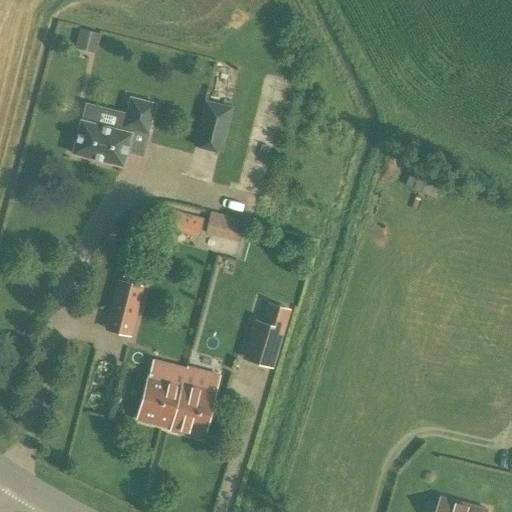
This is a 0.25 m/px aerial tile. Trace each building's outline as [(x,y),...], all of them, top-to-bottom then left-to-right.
[(95,53),(100,33),(79,28),(75,48),(95,53)] [(147,133),(154,104),(130,98),(125,117),(117,115),(114,129),(80,120),(72,153),(122,166),(131,129),(147,133)] [(220,152),(231,108),(205,102),(194,146),(220,152)] [(201,233),(207,218),(174,207),(168,222),(201,233)] [(239,242),(244,218),(211,210),(205,233),(239,242)] [(130,336),(143,286),(117,279),(104,330),(130,336)] [(273,369),(291,308),(266,301),(260,322),(254,320),(242,359),(273,369)] [(171,428),(182,386),(147,377),(136,418),(170,427),(170,428),(171,428)] [(199,391),(182,386),(171,428),(170,428),(169,432),(202,441),(216,388),(201,384),(199,391)] [(486,511),(488,509),(442,497),(437,511),(486,511)]
